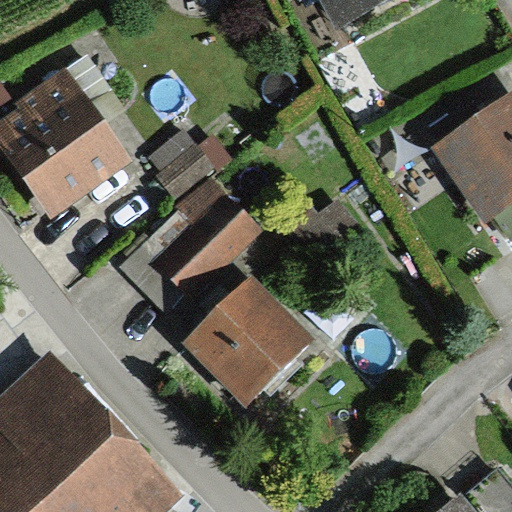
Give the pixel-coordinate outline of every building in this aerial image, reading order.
[(324,0),(338,26),(387,0),(324,0)] [(0,75),(0,142),(50,216),(133,159),(70,66),(18,101),(0,75)] [(511,89),(431,148),(484,220),(492,215),(511,242),(511,241),(511,89)] [(160,175),(179,198),(216,168),(218,171),(234,158),(214,134),(198,146),(186,131),(153,158),(164,171),(160,175)] [(187,292),(193,296),(265,230),(214,176),(178,201),(182,208),(122,266),(169,311),(187,292)] [(324,207),(293,236),(314,258),(344,229),(324,207)] [(314,338),(250,273),(185,342),(248,405),(314,338)] [(166,511),(187,494),(54,348),(0,397),(0,425),(5,430),(0,434),(0,511),(166,511)] [(511,511),(511,482),(501,469),(465,498),(477,511),(511,511)] [(477,511),(465,498),(462,493),(439,511),(477,511)]
